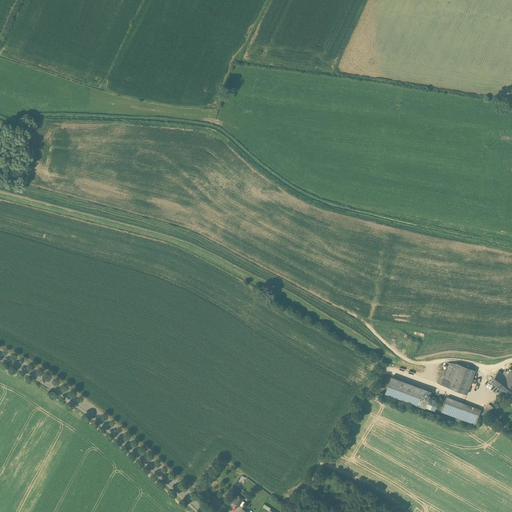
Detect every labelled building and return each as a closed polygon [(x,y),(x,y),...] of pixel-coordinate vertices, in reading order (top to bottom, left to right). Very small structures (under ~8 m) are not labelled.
[(458,363),(448,362),(440,384),(448,387),(458,363)] [(470,367),(458,363),(448,387),(466,394),(476,370),(474,369),(470,367)] [(511,380),(507,376),(505,375),(502,373),(502,372),(499,370),(498,370),(490,380),(489,381),(502,391),(505,393),(508,395),(508,396),(511,398),(511,380)] [(430,391),(391,377),(385,393),(425,407),(430,391)] [(480,410),(446,397),(441,412),(475,424),(480,410)] [(243,498),(238,495),(233,502),(238,506),(243,498)]
